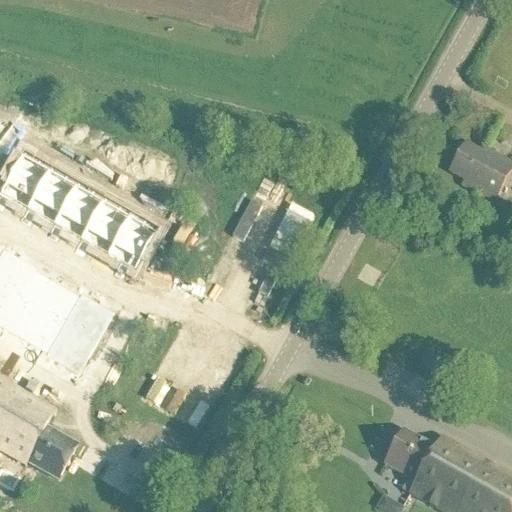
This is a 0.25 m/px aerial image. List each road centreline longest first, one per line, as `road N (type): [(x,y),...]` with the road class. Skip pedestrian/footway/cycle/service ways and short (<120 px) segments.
road 1 (residential): [(202,503),(94,451),(81,425),(81,394),(149,290),(288,351)]
road 2 (tertiary): [(288,351),(486,0)]
road 3 (tertiary): [(202,503),(288,351)]
